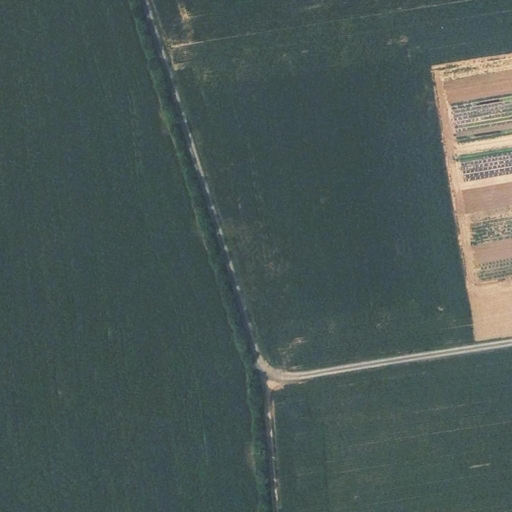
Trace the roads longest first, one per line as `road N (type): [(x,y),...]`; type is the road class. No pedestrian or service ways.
road 1 (track): [(143,0),(264,382)]
road 2 (track): [(264,382),(511,344)]
road 3 (track): [(264,382),(275,511)]
